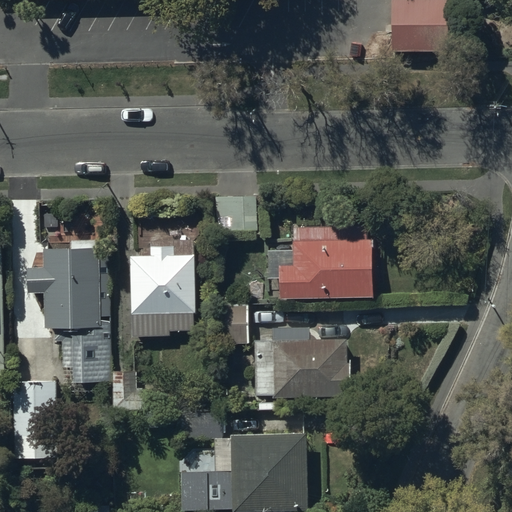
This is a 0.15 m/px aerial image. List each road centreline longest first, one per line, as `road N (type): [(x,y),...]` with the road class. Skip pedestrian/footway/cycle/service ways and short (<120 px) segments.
road 1 (unclassified): [(0,152),(511,143)]
road 2 (unclassified): [(511,314),(421,511)]
